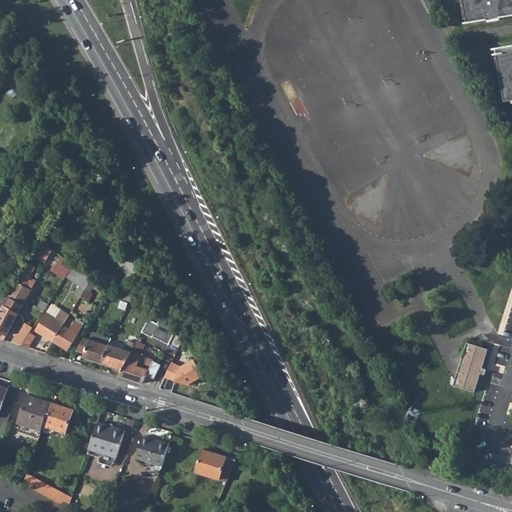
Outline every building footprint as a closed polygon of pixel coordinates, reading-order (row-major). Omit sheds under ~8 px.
[(464,23),(465,24),(467,24),(511,16),(511,0),(463,0),(467,23),(464,23)] [(511,45),(496,48),(505,103),(511,101),(511,45)] [(40,243),(33,255),(46,262),(53,250),(40,243)] [(142,270),(131,252),(123,257),(133,275),(142,270)] [(59,271),(65,275),(72,265),(65,260),(61,256),(57,264),(61,267),(59,271)] [(18,314),(34,284),(29,282),(32,278),(27,276),(25,279),(20,276),(7,299),(4,307),(18,314)] [(81,296),(88,301),(93,294),(91,292),(96,283),(91,279),(81,296)] [(30,313),(39,318),(48,304),(42,300),(37,307),(35,305),(30,313)] [(0,339),(4,340),(18,314),(4,307),(0,313),(0,339)] [(35,331),(53,342),(63,326),(66,319),(59,314),(55,319),(46,313),(35,331)] [(157,324),(148,319),(141,332),(152,338),(153,337),(169,344),(170,342),(177,328),(173,321),(162,315),(157,324)] [(53,342),(68,351),(78,335),(63,326),(53,342)] [(11,343),(22,346),(30,333),(18,328),(11,343)] [(177,328),(170,342),(180,346),(183,338),(177,328)] [(22,346),(29,348),(36,337),(30,333),(22,346)] [(109,344),(111,339),(91,333),(89,340),(84,339),(78,350),(85,353),(83,358),(103,364),(109,344)] [(103,364),(121,370),(135,344),(129,340),(124,350),(109,344),(103,364)] [(142,383),(148,372),(154,362),(139,355),(144,345),(137,342),(135,344),(121,370),(117,376),(142,383)] [(474,394),(480,376),(481,370),(487,351),(466,345),(453,388),(474,394)] [(172,358),(167,377),(197,385),(201,366),(172,358)] [(160,364),(154,362),(148,372),(155,375),(160,364)] [(0,419),(7,422),(13,405),(3,402),(8,388),(0,384),(0,419)] [(18,422),(42,430),(44,425),(51,402),(27,394),(18,422)] [(44,425),(65,433),(73,409),(51,402),(44,425)] [(89,449),(116,456),(125,430),(98,422),(89,449)] [(134,461),(161,469),(169,444),(143,436),(134,461)] [(195,471),(219,478),(222,471),(229,474),(235,459),(202,448),(195,471)] [(116,456),(89,449),(87,453),(99,457),(98,462),(111,465),(116,456)] [(161,469),(134,461),(155,476),(156,473),(160,474),(161,469)] [(24,483),(69,507),(72,498),(27,474),(24,483)]
